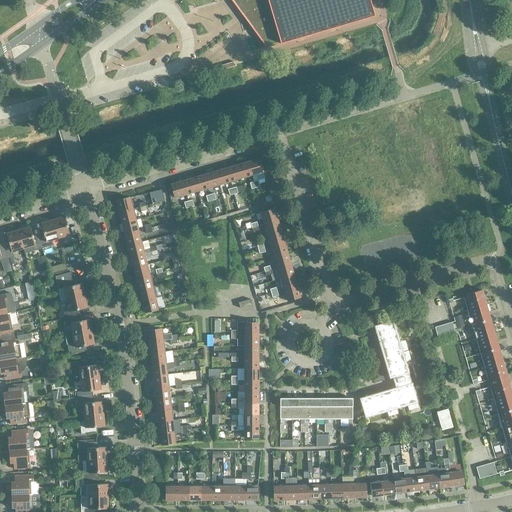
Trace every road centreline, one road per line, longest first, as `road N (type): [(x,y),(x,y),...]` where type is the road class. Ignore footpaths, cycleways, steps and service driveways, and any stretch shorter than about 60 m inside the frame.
road 1 (residential): [(86,195),(278,136),(331,305)]
road 2 (residential): [(138,511),(128,334),(86,195)]
road 3 (residential): [(331,305),(496,258)]
road 4 (tertiary): [(511,191),(478,48)]
road 5 (unclassified): [(76,160),(42,43)]
